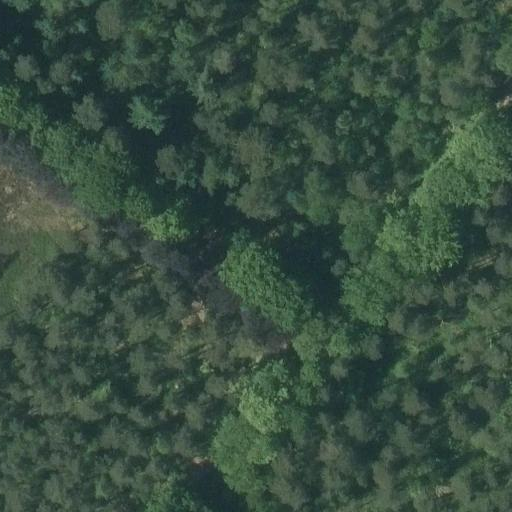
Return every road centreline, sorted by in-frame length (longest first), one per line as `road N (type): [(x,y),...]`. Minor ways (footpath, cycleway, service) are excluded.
road 1 (track): [(511,84),(189,511)]
road 2 (track): [(325,336),(0,109)]
